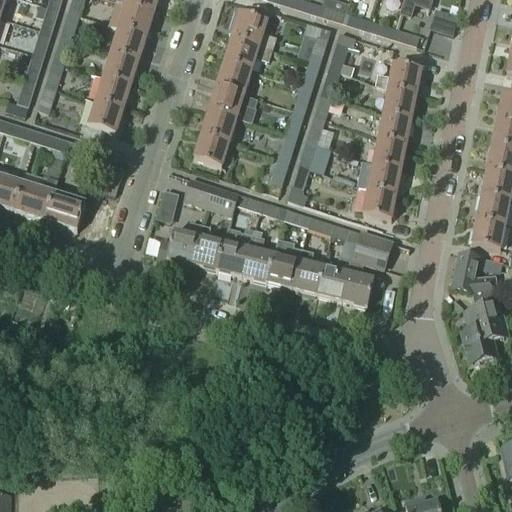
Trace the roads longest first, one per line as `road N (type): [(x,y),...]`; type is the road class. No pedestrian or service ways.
road 1 (residential): [(428,357),(420,299),(478,0)]
road 2 (residential): [(428,357),(258,336),(109,292)]
road 3 (residential): [(109,292),(199,0)]
road 4 (tertiary): [(284,511),(308,482),(354,455),(445,424)]
